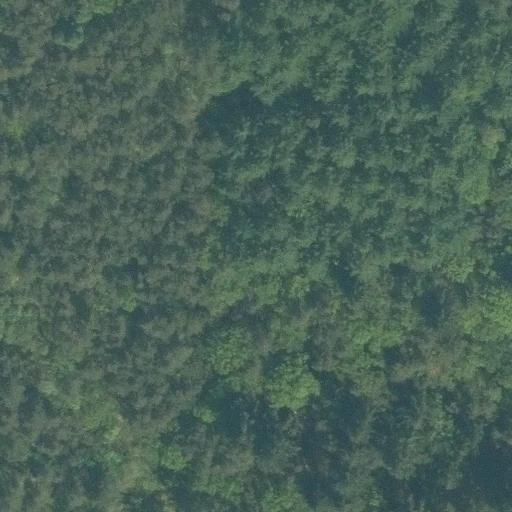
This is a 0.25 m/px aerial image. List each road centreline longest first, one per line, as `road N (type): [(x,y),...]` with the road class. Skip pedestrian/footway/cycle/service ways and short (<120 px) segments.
road 1 (track): [(150,453),(207,447),(285,470),(383,479),(511,444)]
road 2 (track): [(150,453),(93,356),(0,268)]
